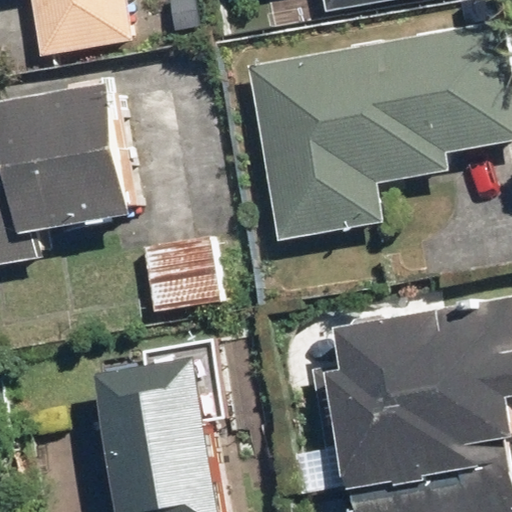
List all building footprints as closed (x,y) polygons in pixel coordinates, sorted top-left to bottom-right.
[(41,0),(50,55),(146,40),(139,0),(41,0)] [(259,0),(262,15),(359,0),(259,0)] [(273,77),(258,80),(286,242),(396,223),(389,181),(462,168),(459,150),(511,141),(511,23),(271,64),(273,77)] [(0,267),(51,259),(46,232),(153,215),(132,84),(17,103),(23,136),(0,140),(0,267)] [(214,234),(146,246),(157,311),(225,300),(214,234)] [(362,368),(344,371),(370,511),(511,511),(511,455),(509,440),(511,439),(511,299),(354,329),(362,368)] [(240,511),(212,357),(115,375),(140,511),(240,511)] [(0,433),(12,432),(0,360),(0,433)]
